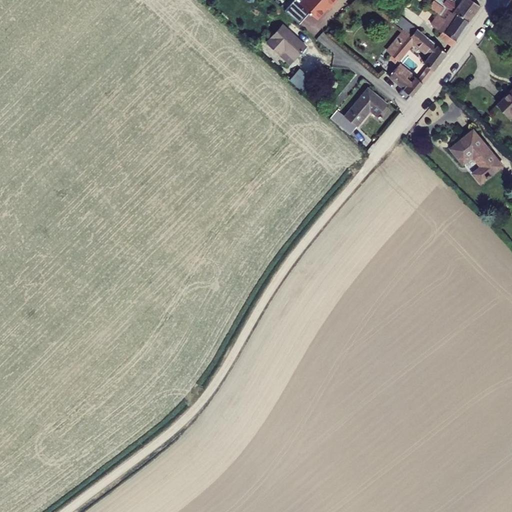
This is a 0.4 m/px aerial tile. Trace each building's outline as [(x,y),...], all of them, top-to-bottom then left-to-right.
[(342,0),(299,0),(290,10),(305,24),(315,13),(322,19),(332,8),(334,10),(342,0)] [(415,0),(410,8),(431,24),(443,8),(432,0),(415,0)] [(437,0),(457,15),(467,22),(478,4),(472,0),(460,0),(457,5),(449,0),(437,0)] [(444,32),(454,40),(467,22),(457,15),(444,32)] [(381,46),(388,51),(404,30),(391,19),(385,28),(390,33),(381,46)] [(288,48),(299,57),(310,46),(287,24),(271,41),(283,52),(288,48)] [(407,84),(416,91),(447,52),(418,30),(413,37),(404,30),(388,51),(399,60),(410,47),(425,58),(414,71),(402,62),(394,73),(407,84)] [(294,81),(306,92),(316,81),(304,70),(294,81)] [(402,90),(411,97),(416,91),(407,84),(402,90)] [(377,113),(383,118),(394,106),(375,90),(353,117),(364,127),(377,113)] [(508,160),(477,126),(455,146),(467,160),(477,150),(488,162),(480,168),(488,178),(508,160)]
